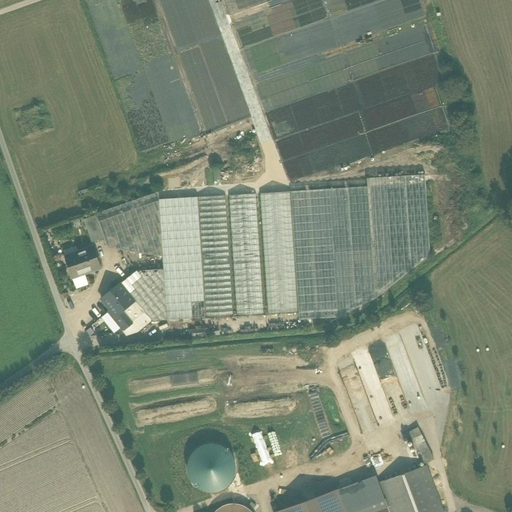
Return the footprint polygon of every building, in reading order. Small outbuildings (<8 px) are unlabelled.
[(221,186),(219,167),(213,168),(214,186),(221,186)] [(368,186),(291,191),(298,312),(299,320),(338,317),(375,299),(430,255),(425,174),(367,178),(367,179),(368,186)] [(179,177),(168,178),(168,190),(180,189),(179,177)] [(268,314),(298,312),(291,191),(260,193),(268,314)] [(108,247),(162,256),(159,199),(158,192),(96,213),(97,215),(105,239),(108,247)] [(229,195),(236,316),(264,314),(256,193),(229,195)] [(226,195),(198,197),(206,317),(233,316),(226,195)] [(166,320),(206,317),(198,197),(159,199),(162,256),(163,269),(164,275),(166,320)] [(84,219),(92,244),(105,239),(97,215),(84,219)] [(65,257),(79,253),(76,246),(63,251),(65,257)] [(68,266),(72,277),(84,272),(101,267),(101,266),(98,267),(92,249),(94,248),(94,247),(79,253),(65,257),(66,258),(69,257),(71,264),(68,266)] [(137,270),(121,284),(129,294),(135,289),(131,285),(142,276),(164,275),(163,269),(137,270)] [(87,281),(84,272),(72,277),(75,286),(76,286),(77,287),(79,286),(81,287),(84,286),(85,284),(86,284),(87,281)] [(123,311),(132,323),(144,313),(151,321),(166,320),(164,275),(142,276),(131,285),(135,289),(129,294),(135,301),(123,311)] [(113,319),(123,311),(135,301),(129,294),(121,284),(120,283),(101,299),(110,310),(107,312),(113,319)] [(122,331),(132,323),(123,311),(113,319),(120,328),(122,331)] [(113,319),(107,312),(101,317),(113,333),(120,328),(113,319)] [(151,321),(144,313),(132,323),(122,331),(126,336),(137,332),(151,321)] [(94,333),(90,327),(85,331),(90,336),(94,333)] [(246,420),(297,416),(296,402),(245,405),(246,420)] [(418,427),(408,432),(402,435),(404,439),(410,436),(424,464),(434,460),(418,427)] [(201,490),(210,492),(219,491),(228,486),(233,478),(236,469),(234,460),(230,451),(222,446),(213,443),(203,445),(195,449),(189,457),(187,466),(188,476),(193,484),(201,490)] [(443,511),(427,466),(380,483),(386,500),(389,508),(390,511),(443,511)] [(362,509),(385,500),(377,478),(353,486),(362,509)] [(353,486),(338,492),(345,511),(353,511),(362,509),(353,486)] [(345,511),(338,492),(337,490),(277,511),(345,511)] [(353,511),(376,511),(389,508),(386,500),(385,500),(362,509),(353,511)]
